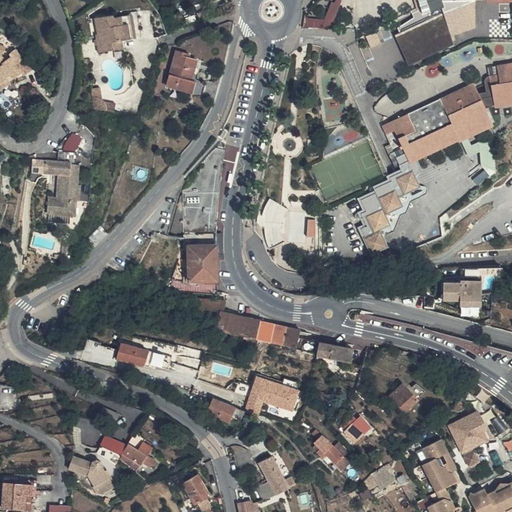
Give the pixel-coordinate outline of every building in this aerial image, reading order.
[(434,49),(450,43),(439,10),(437,2),(421,11),(422,15),(425,22),(434,49)] [(456,11),(455,3),(437,2),(439,10),(456,11)] [(199,12),(186,16),(189,23),(201,19),(199,12)] [(124,41),(138,38),(134,14),(116,17),(115,15),(97,18),(100,34),(97,35),(100,53),(125,48),(124,41)] [(324,28),(324,17),(306,16),(305,26),(324,28)] [(0,46),(0,71),(4,74),(0,76),(0,85),(4,92),(14,86),(9,78),(14,75),(18,81),(28,76),(23,69),(33,63),(24,50),(16,56),(18,59),(13,62),(7,57),(11,49),(2,44),(0,46)] [(180,52),(170,84),(203,93),(206,81),(199,79),(201,74),(196,72),(199,61),(188,57),(189,55),(180,52)] [(490,110),(501,109),(502,112),(511,110),(511,69),(495,72),(498,88),(495,89),(496,97),(485,99),(490,110)] [(475,89),(440,103),(447,121),(414,135),(407,117),(389,125),(393,135),(399,148),(403,156),(393,160),(398,171),(389,174),(400,199),(417,191),(414,181),(416,180),(418,178),(419,176),(419,172),(416,163),(460,145),(461,147),(486,136),(481,125),(490,121),(475,89)] [(101,99),(92,100),(94,112),(114,116),(116,109),(102,106),(101,99)] [(440,103),(407,117),(414,135),(447,121),(440,103)] [(384,138),(393,135),(389,125),(380,129),(384,138)] [(182,193),(220,193),(224,147),(219,147),(182,193)] [(403,156),(399,148),(390,152),(393,160),(403,156)] [(484,170),(471,180),(480,189),(497,175),(496,149),(483,149),(484,170)] [(46,177),(46,166),(34,166),(34,177),(46,177)] [(46,166),(46,177),(60,177),(60,201),(50,201),(51,214),(66,214),(66,217),(79,217),(80,204),(84,204),(84,187),(81,187),(80,166),(72,167),(72,166),(46,166)] [(382,218),(396,212),(394,201),(400,199),(389,174),(383,176),(385,182),(370,188),(372,192),(354,199),(359,211),(353,214),(359,227),(353,229),(364,257),(382,250),(376,234),(387,229),(382,218)] [(217,232),(220,193),(182,193),(183,234),(217,232)] [(317,235),(317,218),(309,218),(308,235),(317,235)] [(183,234),(188,245),(190,284),(220,283),(219,246),(217,232),(183,234)] [(462,268),(462,278),(484,278),(484,268),(462,268)] [(483,306),(483,280),(462,279),(462,282),(445,282),(445,300),(461,300),(461,306),(483,306)] [(223,325),(222,332),(243,337),(247,318),(224,313),(226,302),(196,300),(194,315),(219,318),(219,324),(223,325)] [(261,321),(247,318),(243,337),(257,340),(261,321)] [(272,324),(261,321),(257,340),(259,340),(268,342),(272,324)] [(286,327),(272,324),(268,342),(282,345),(286,327)] [(282,345),(295,348),(299,330),(286,327),(282,345)] [(351,350),(319,342),(315,355),(347,363),(351,350)] [(119,362),(146,368),(150,350),(123,343),(119,362)] [(424,368),(415,365),(408,378),(415,382),(424,368)] [(259,400),(264,402),(271,381),(264,380),(259,400)] [(274,382),(271,381),(264,402),(268,403),(274,382)] [(294,388),(274,382),(268,403),(288,408),(291,399),(294,388)] [(97,391),(108,397),(117,392),(101,383),(97,391)] [(294,388),(291,399),(296,400),(299,389),(294,388)] [(401,420),(416,407),(414,406),(422,399),(413,390),(405,396),(398,391),(384,403),(401,420)] [(118,402),(122,394),(117,392),(108,397),(118,402)] [(211,419),(228,425),(233,409),(213,401),(208,413),(212,415),(211,419)] [(258,415),(260,410),(248,406),(246,411),(258,415)] [(243,412),(233,409),(228,425),(238,428),(243,412)] [(115,422),(107,418),(101,428),(110,433),(115,422)] [(446,433),(459,459),(469,455),(489,445),(475,418),(446,433)] [(338,438),(350,449),(357,441),(347,429),(338,438)] [(184,443),(198,452),(200,442),(189,435),(184,443)] [(318,443),(312,437),(305,444),(311,450),(318,443)] [(124,456),(129,449),(107,438),(102,449),(124,457),(124,456)] [(153,450),(135,439),(132,445),(149,457),(153,450)] [(320,460),(327,453),(318,443),(311,450),(316,456),(320,460)] [(435,465),(445,460),(436,444),(417,454),(426,470),(418,473),(437,508),(429,511),(425,511),(422,506),(410,511),(450,511),(442,496),(453,490),(448,481),(444,483),(435,465)] [(149,457),(132,445),(129,449),(124,456),(141,467),(144,463),(149,457)] [(244,452),(235,447),(232,449),(241,469),(249,466),(244,452)] [(339,465),(327,453),(320,460),(316,456),(313,460),(319,467),(323,464),(332,473),(339,465)] [(476,469),(469,455),(459,459),(466,473),(476,469)] [(135,475),(141,467),(124,456),(124,457),(121,461),(135,475)] [(70,469),(87,476),(92,463),(74,457),(70,469)] [(157,462),(149,457),(144,463),(153,469),(157,462)] [(93,461),(92,463),(87,476),(95,486),(94,487),(103,494),(116,485),(102,466),(104,464),(103,462),(100,460),(98,460),(95,460),(93,461)] [(257,490),(262,503),(277,498),(272,484),(283,479),(274,460),(262,467),(270,485),(257,490)] [(451,473),(445,460),(435,465),(444,483),(448,481),(451,473)] [(390,489),(380,473),(367,479),(376,496),(390,489)] [(181,485),(191,500),(196,498),(200,503),(212,495),(198,475),(181,485)] [(277,498),(289,494),(286,487),(283,479),(272,484),(277,498)] [(3,507),(32,510),(35,483),(5,480),(3,507)] [(294,483),(286,487),(289,494),(298,490),(294,483)] [(511,511),(511,489),(508,491),(508,496),(495,502),(493,499),(485,503),(482,497),(467,504),(470,511),(511,511)] [(508,496),(508,491),(506,492),(500,491),(496,492),(493,499),(495,502),(508,496)] [(259,511),(257,503),(253,503),(252,502),(239,503),(240,511),(259,511)] [(51,504),(50,511),(70,511),(71,503),(51,504)]
